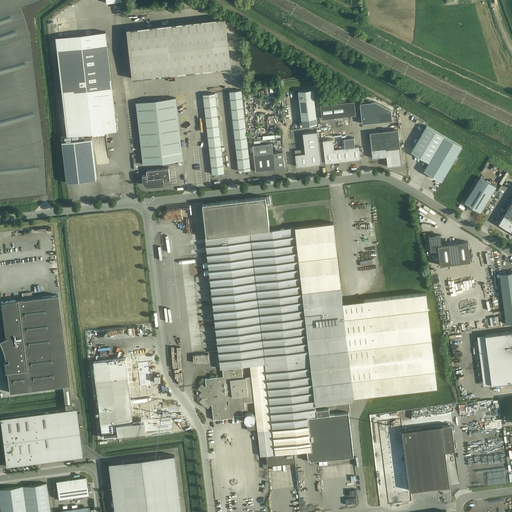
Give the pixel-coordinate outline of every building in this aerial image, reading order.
[(0,0),(0,197),(47,193),(44,143),(37,93),(30,34),(20,6),(37,0),(0,0)] [(133,79),(231,67),(225,18),(127,29),(133,79)] [(113,131),(118,131),(117,125),(116,125),(106,31),(56,37),(67,136),(61,136),(67,182),(96,179),(92,138),(84,139),(83,134),(113,130),(113,131)] [(313,89),(298,91),(302,126),(317,124),(313,89)] [(229,91),(238,171),(251,170),(241,90),(229,91)] [(203,94),(210,154),(212,174),(224,173),(215,93),(203,94)] [(176,97),(136,102),(143,164),(183,160),(176,97)] [(322,119),(356,115),(354,100),(320,104),(322,119)] [(362,123),(392,120),(391,110),(376,102),(360,104),(362,123)] [(427,125),(411,151),(429,162),(444,136),(427,125)] [(398,129),(384,131),(370,133),(372,158),(387,156),(386,156),(387,161),(388,166),(402,164),(398,129)] [(303,133),(304,143),(305,153),(295,154),(297,166),(322,163),(318,131),(303,133)] [(462,146),(444,136),(429,162),(424,171),(441,181),(462,146)] [(333,139),(323,140),(325,163),(360,159),(359,146),(355,146),(354,137),(344,139),(345,148),(334,149),(333,139)] [(285,168),(284,160),(283,152),(273,153),(272,143),(253,145),(256,171),(285,168)] [(144,180),(144,181),(145,182),(145,183),(147,184),(148,185),(149,185),(159,184),(159,185),(164,184),(163,181),(170,181),(169,167),(147,170),(147,175),(142,175),(143,180),(144,180)] [(480,212),(496,186),(481,176),(465,202),(480,212)] [(244,402),(254,401),(251,377),(243,377),(242,366),(250,365),(261,456),(267,455),(268,465),(295,462),(294,452),(307,451),(308,456),(308,461),(354,456),(349,412),(335,414),(330,414),(329,408),(316,410),(316,405),(352,401),(352,396),(437,387),(426,292),(343,302),(334,222),(270,230),(267,204),(270,204),(269,196),(202,204),(206,237),(205,237),(220,369),(222,368),(223,376),(205,378),(206,386),(202,386),(203,398),(211,397),(214,419),(234,417),(233,414),(236,414),(236,416),(243,415),(242,409),(245,409),(244,402)] [(511,202),(499,223),(511,231),(511,202)] [(127,214),(113,215),(116,241),(130,240),(127,214)] [(93,219),(69,222),(71,236),(95,233),(93,219)] [(429,236),(430,249),(438,249),(440,265),(470,261),(468,241),(441,244),(440,234),(429,236)] [(89,238),(75,239),(81,286),(94,284),(89,238)] [(511,322),(511,272),(500,274),(506,323),(511,322)] [(147,285),(136,286),(139,334),(151,333),(147,285)] [(127,287),(112,288),(116,336),(131,334),(127,287)] [(98,289),(82,291),(86,339),(102,337),(98,289)] [(0,418),(0,419),(6,466),(41,461),(40,450),(56,448),(57,459),(82,456),(76,408),(72,409),(58,295),(18,300),(18,299),(17,299),(17,300),(15,300),(0,302),(5,336),(5,337),(0,339),(0,343),(1,346),(3,351),(4,356),(5,362),(4,362),(5,373),(7,373),(9,392),(62,385),(66,410),(0,418)] [(511,331),(485,335),(486,341),(478,342),(483,380),(491,379),(492,384),(511,381),(511,331)] [(118,435),(146,432),(144,421),(133,422),(129,388),(135,387),(133,372),(127,372),(126,357),(94,361),(102,437),(118,435)] [(245,420),(246,422),(248,423),(248,424),(247,424),(248,430),(255,429),(255,423),(252,423),(252,422),(253,421),(254,419),(254,417),(254,415),(252,414),(251,413),(249,413),(247,413),(245,415),(244,416),(244,418),(245,420)] [(452,424),(402,431),(409,491),(449,485),(445,451),(455,449),(452,424)] [(109,463),(115,511),(181,511),(175,455),(109,463)] [(56,481),(58,499),(88,494),(86,477),(56,481)] [(0,506),(0,511),(50,511),(46,482),(0,488),(0,506)]
